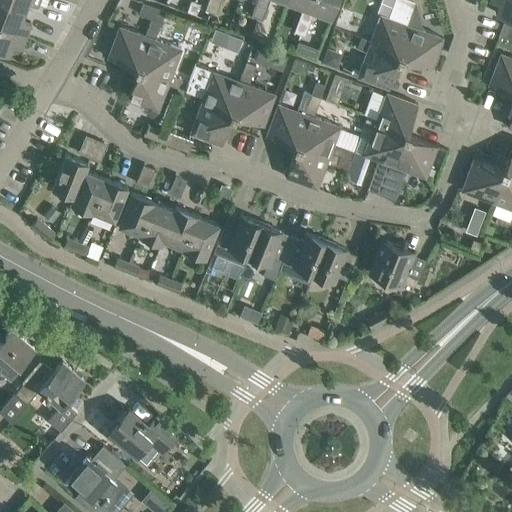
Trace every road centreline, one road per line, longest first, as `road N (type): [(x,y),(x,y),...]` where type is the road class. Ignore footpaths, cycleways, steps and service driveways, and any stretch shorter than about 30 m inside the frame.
road 1 (residential): [(48,86),(81,98),(145,148),(335,203),(425,211),(439,198),(460,139),(449,86),(465,35),(454,0)]
road 2 (unclassified): [(0,255),(185,348)]
road 3 (residential): [(112,378),(18,490),(0,495)]
road 4 (unclassified): [(301,407),(185,348)]
road 5 (tertiary): [(373,429),(456,331)]
road 6 (tertiary): [(456,331),(431,340),(356,408)]
road 7 (unclassified): [(185,348),(287,424)]
